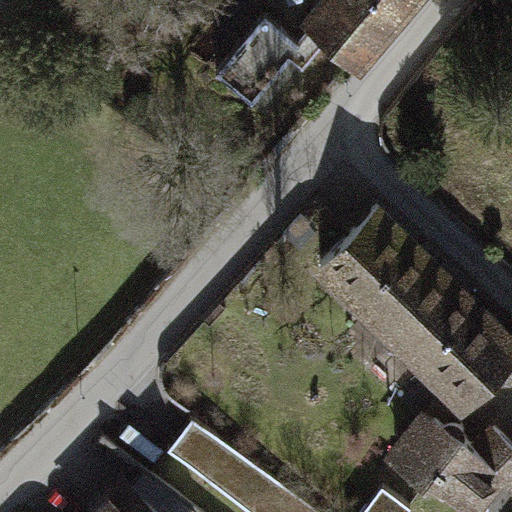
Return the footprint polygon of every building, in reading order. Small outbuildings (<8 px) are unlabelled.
[(320,0),(310,11),(323,23),(338,36),(362,57),(412,0),(320,0)] [(307,40),(273,10),(223,67),(271,110),(338,36),(323,23),(307,40)] [(511,358),(511,316),(387,199),(320,269),(466,407),(511,358)] [(427,485),(435,477),(452,511),(489,511),(506,487),(511,491),(511,436),(497,426),(486,443),(431,405),(394,459),(427,485)] [(173,511),(130,471),(92,511),(173,511)] [(405,511),(409,508),(384,489),(367,511),(405,511)]
